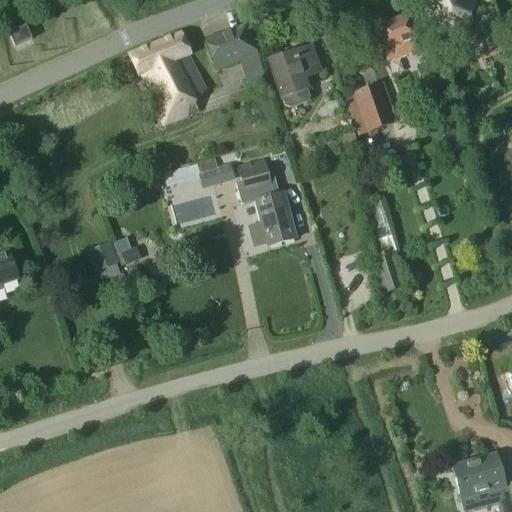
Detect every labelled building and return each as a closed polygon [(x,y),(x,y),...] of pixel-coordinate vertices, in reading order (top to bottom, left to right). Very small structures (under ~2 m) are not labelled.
[(476,6),(473,0),(417,0),(437,41),(474,27),(471,17),(476,6)] [(398,60),(395,50),(413,43),(404,17),(386,23),(386,22),(373,27),(383,54),(387,65),(398,60)] [(204,39),(216,68),(256,51),(244,22),(204,39)] [(26,26),(9,34),(15,48),(32,41),(26,26)] [(204,92),(189,55),(189,53),(181,35),(180,34),(131,55),(130,57),(138,77),(139,77),(162,131),(199,115),(192,96),(204,92)] [(280,101),(281,100),(284,107),(289,110),(307,104),(309,99),(306,92),(307,91),(304,82),(321,76),(311,48),(267,63),(280,101)] [(482,58),(487,68),(507,59),(502,48),(482,58)] [(379,85),(353,94),(366,135),(392,127),(379,85)] [(214,160),(195,164),(202,191),(221,186),(214,160)] [(272,176),(266,177),(262,163),(238,170),(242,184),(235,185),(241,207),(254,204),(260,225),(248,229),(254,248),(266,245),(267,249),(295,241),(283,195),(278,196),(272,176)] [(155,191),(187,185),(186,174),(153,180),(155,191)] [(358,210),(374,261),(369,262),(382,297),(405,288),(394,254),(377,203),(358,210)] [(122,263),(133,261),(131,242),(91,247),(95,283),(124,280),(122,263)] [(18,281),(8,253),(0,255),(0,292),(3,292),(1,287),(18,281)] [(495,456),(451,469),(463,511),(470,511),(498,504),(500,511),(511,511),(511,501),(510,495),(508,487),(504,488),(495,456)]
